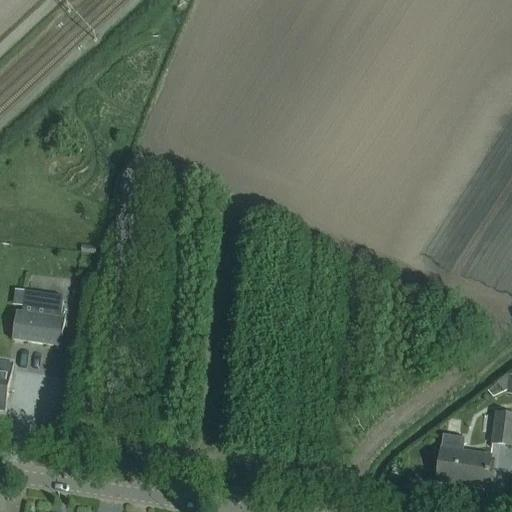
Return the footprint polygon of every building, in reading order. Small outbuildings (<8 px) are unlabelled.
[(12,342),(61,349),(65,320),(59,319),(62,298),(25,293),(22,314),(16,313),(12,342)] [(0,411),(4,413),(12,365),(0,363),(0,411)] [(511,377),(506,377),(495,385),(504,394),(507,393),(506,396),(511,396),(511,377)] [(511,445),(511,416),(496,414),(492,445),(511,448),(511,445)] [(443,437),(439,464),(436,484),(462,487),(462,484),(486,488),(491,457),(462,453),(464,440),(443,437)]
